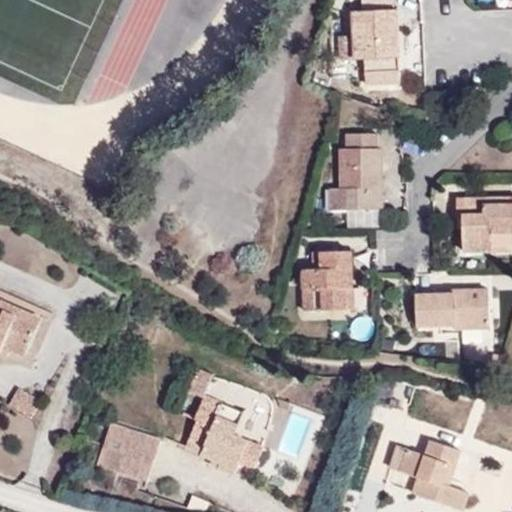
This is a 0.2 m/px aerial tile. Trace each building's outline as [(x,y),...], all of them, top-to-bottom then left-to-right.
[(397,82),(394,10),(348,13),(350,38),(351,61),(361,60),(362,84),(397,82)] [(351,61),(350,38),(337,38),(338,61),(351,61)] [(331,214),(384,213),(383,153),(378,153),(378,139),(347,139),(348,154),(341,154),(342,193),(331,193),(331,214)] [(511,202),(461,203),(461,219),(467,219),(468,256),(511,254),(511,202)] [(308,269),(309,312),(348,311),(348,290),(355,290),(354,252),(316,253),(317,269),(308,269)] [(416,296),(417,328),(455,327),(455,331),(489,330),(487,290),(454,291),(454,295),(416,296)] [(25,360),(40,326),(32,322),(34,316),(5,304),(2,310),(0,309),(0,358),(3,359),(6,353),(25,360)] [(34,427),(46,411),(21,393),(9,409),(34,427)] [(264,452),(241,440),(252,417),(209,397),(199,419),(202,421),(187,450),(220,466),(218,472),(235,479),(240,469),(253,475),(264,452)] [(160,442),(110,426),(97,466),(147,482),(160,442)] [(399,442),(421,446),(423,434),(401,430),(399,442)] [(447,480),(458,447),(429,437),(423,451),(408,446),(400,471),(415,477),(411,491),(459,505),(465,487),(447,480)] [(400,471),(408,446),(395,441),(387,466),(400,471)]
